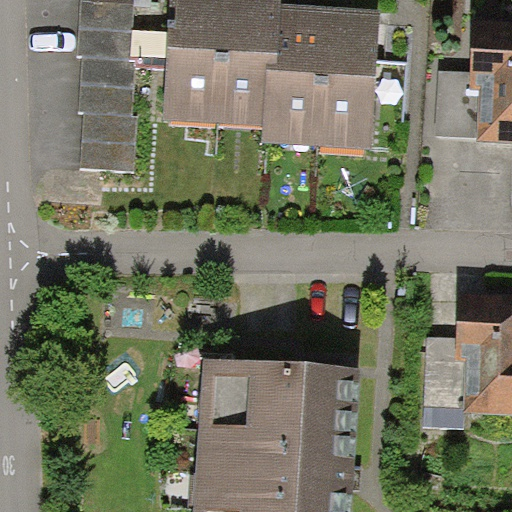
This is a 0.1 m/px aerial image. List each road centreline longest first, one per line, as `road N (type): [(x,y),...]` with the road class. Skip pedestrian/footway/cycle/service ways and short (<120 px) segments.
road 1 (residential): [(511,248),(11,254)]
road 2 (residential): [(11,254),(19,511)]
road 3 (residential): [(3,0),(11,254)]
